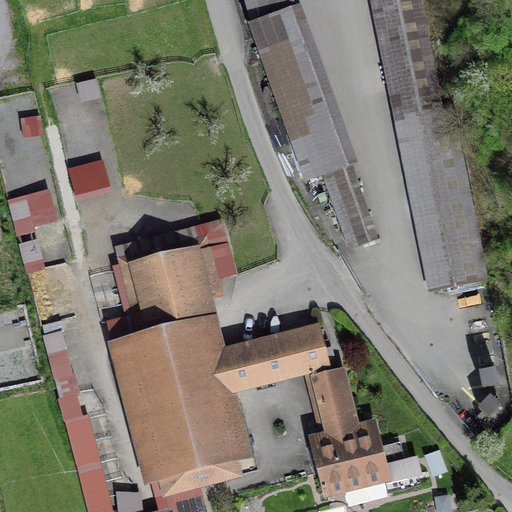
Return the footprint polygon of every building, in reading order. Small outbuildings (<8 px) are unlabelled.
[(245,0),(254,30),(296,14),(292,0),(245,0)] [(369,0),(396,129),(445,119),(420,0),(369,0)] [(296,14),(254,30),(249,31),(306,192),(327,185),(355,175),(360,173),(303,11),(296,14)] [(454,117),(445,119),(396,129),(431,299),(490,287),(454,117)] [(77,202),(113,193),(104,160),(69,169),(77,202)] [(380,248),(355,175),(327,185),(352,257),(380,248)] [(53,192),(10,199),(16,234),(59,227),(53,192)] [(256,465),(240,404),(227,357),(214,307),(223,304),(214,270),(229,266),(220,231),(118,257),(135,322),(142,320),(148,342),(113,352),(150,494),(161,491),(164,506),(201,496),(244,485),(240,469),(256,465)] [(321,332),(227,357),(240,404),(312,385),(334,379),(321,332)] [(46,338),(87,511),(110,511),(68,333),(46,338)] [(493,369),(472,373),(479,406),(500,402),(493,369)] [(377,427),(361,432),(346,376),(334,379),(312,385),(327,441),(313,444),(328,503),(393,486),(377,427)] [(486,405),(477,416),(488,425),(497,414),(486,405)] [(124,511),(155,511),(155,494),(123,495),(124,511)] [(158,511),(205,511),(201,496),(164,506),(157,508),(158,511)]
